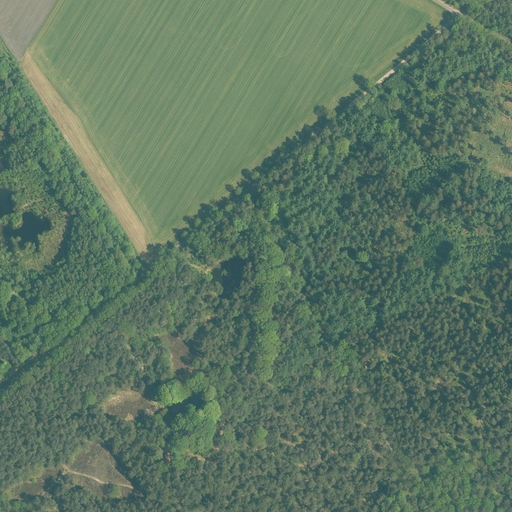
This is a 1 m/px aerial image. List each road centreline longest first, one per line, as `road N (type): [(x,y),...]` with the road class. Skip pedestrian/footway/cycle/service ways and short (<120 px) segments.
road 1 (track): [(94,314),(122,333),(172,435),(171,449),(198,468),(220,432),(250,407),(308,307)]
road 2 (track): [(419,501),(365,392),(338,371),(262,211),(244,191)]
road 3 (track): [(0,391),(244,191)]
road 4 (track): [(244,191),(460,15)]
road 5 (track): [(142,274),(0,49)]
road 6 (track): [(125,293),(55,165),(0,100)]
